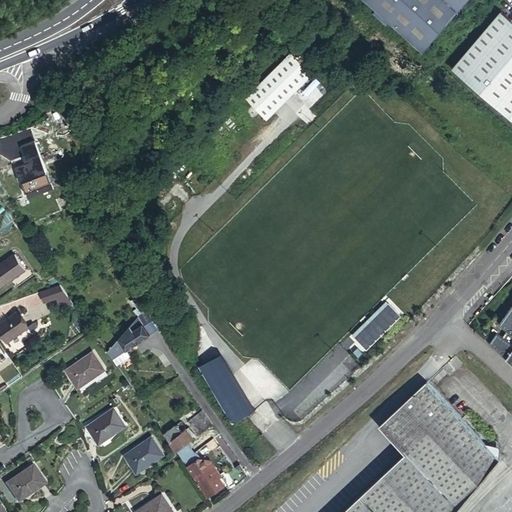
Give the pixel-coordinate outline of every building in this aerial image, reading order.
[(366,4),(388,21),(400,30),(437,59),(483,0),(349,0),(362,10),(366,4)] [(400,30),(388,21),(385,25),(397,34),(400,30)] [(511,26),(511,25),(462,84),(511,124),(511,26)] [(243,97),(266,119),(309,73),(287,52),(243,97)] [(191,166),(205,181),(257,128),(243,114),(191,166)] [(16,165),(28,198),(54,188),(36,139),(22,144),(28,161),(16,165)] [(190,168),(183,174),(195,187),(202,180),(190,168)] [(0,265),(0,278),(4,284),(31,266),(21,251),(0,265)] [(60,293),(67,290),(61,282),(43,290),(47,299),(60,293)] [(60,293),(64,303),(73,299),(67,290),(60,293)] [(366,348),(401,314),(386,300),(352,334),(366,348)] [(488,342),(511,364),(511,305),(498,324),(511,334),(511,344),(495,332),(488,342)] [(0,324),(0,325),(11,340),(32,324),(20,309),(0,324)] [(146,310),(102,341),(114,359),(128,349),(158,328),(146,310)] [(132,356),(128,349),(114,359),(118,365),(132,356)] [(67,372),(79,388),(105,369),(94,353),(67,372)] [(199,366),(230,423),(251,411),(220,354),(199,366)] [(443,368),(432,379),(437,383),(448,373),(449,374),(461,363),(454,356),(442,367),(443,368)] [(321,361),(290,391),(300,402),(331,372),(321,361)] [(405,451),(339,511),(454,511),(500,458),(426,380),(379,424),(405,451)] [(89,426),(100,443),(126,425),(115,408),(89,426)] [(197,434),(212,424),(205,413),(200,417),(198,413),(188,420),(197,434)] [(165,433),(174,446),(183,440),(191,435),(185,426),(180,429),(177,424),(165,433)] [(123,454),(135,470),(160,451),(147,435),(123,454)] [(224,452),(230,448),(223,439),(217,443),(224,452)] [(174,446),(182,457),(190,451),(183,440),(174,446)] [(182,457),(207,493),(223,481),(219,474),(221,472),(213,461),(211,463),(204,468),(202,464),(203,464),(200,462),(196,465),(194,462),(195,461),(193,457),(196,455),(192,449),(190,451),(182,457)] [(8,483),(20,500),(46,482),(34,465),(8,483)] [(137,510),(138,511),(167,511),(174,507),(161,491),(137,510)]
